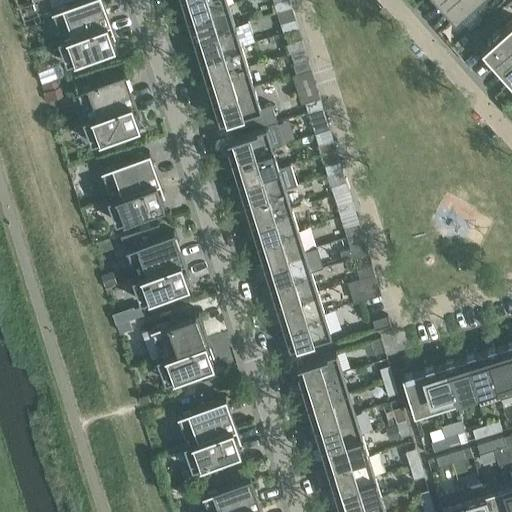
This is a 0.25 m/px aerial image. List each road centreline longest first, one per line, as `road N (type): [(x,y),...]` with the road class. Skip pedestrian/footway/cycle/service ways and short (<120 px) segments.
road 1 (residential): [(143,0),(302,511)]
road 2 (residential): [(305,0),(406,321),(511,291)]
road 3 (residential): [(511,136),(391,0)]
